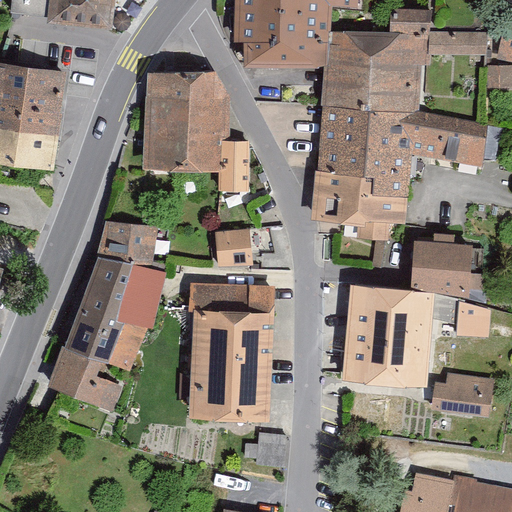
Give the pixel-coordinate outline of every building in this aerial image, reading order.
[(14,0),(13,17),(54,21),(53,30),(117,37),(120,0),(14,0)] [(238,0),(237,41),(250,41),(249,65),(291,65),(329,66),(330,32),(330,10),(361,11),(361,0),(238,0)] [(329,66),(327,84),(419,86),(420,67),(427,67),(427,54),(487,56),(488,36),(431,34),(432,12),(396,11),(395,34),(330,32),(329,66)] [(511,33),(506,32),(499,64),(511,67),(511,33)] [(0,130),(64,138),(70,78),(0,70),(0,130)] [(148,74),(146,96),(228,101),(216,72),(148,74)] [(419,86),(327,84),(320,171),(380,177),(379,195),(410,198),(412,150),(483,168),(486,125),(418,111),(419,86)] [(228,101),(146,96),(144,164),(226,166),(227,136),(228,101)] [(64,138),(0,130),(0,172),(59,178),(64,138)] [(249,137),(227,136),(226,166),(226,185),(248,186),(249,137)] [(380,177),(320,171),(317,171),(313,221),(359,226),(358,238),(390,241),(392,225),(407,226),(410,198),(379,195),(380,177)] [(110,215),(101,250),(146,259),(154,217),(110,215)] [(254,232),(211,231),(210,272),(253,272),(254,232)] [(478,250),(419,248),(417,293),(468,295),(476,295),(478,250)] [(101,250),(64,343),(106,359),(133,370),(148,324),(156,328),(168,263),(146,259),(101,250)] [(0,313),(10,276),(0,273),(0,313)] [(195,290),(191,427),(275,429),(279,293),(195,290)] [(355,290),(351,389),(432,392),(434,342),(481,344),(483,317),(467,317),(468,295),(417,293),(355,290)] [(64,343),(48,384),(113,409),(123,384),(99,375),(106,359),(64,343)] [(491,424),(495,384),(451,380),(450,389),(439,388),(436,419),(491,424)] [(287,463),(288,432),(259,430),(258,462),(287,463)] [(511,511),(511,493),(455,483),(454,488),(419,481),(416,497),(409,496),(405,511),(511,511)]
